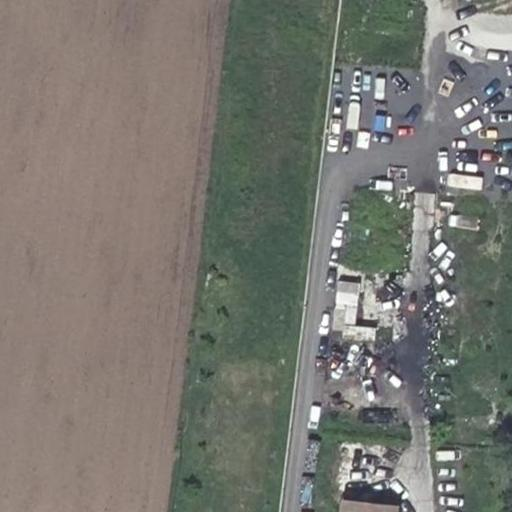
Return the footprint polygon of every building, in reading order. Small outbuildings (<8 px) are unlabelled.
[(388,25),(390,46),(402,45),(401,24),(388,25)] [(369,222),(391,222),(391,195),(369,195),(369,222)] [(356,287),(390,294),(393,278),(359,271),(356,287)] [(374,415),(363,426),(385,447),(396,436),(374,415)] [(341,502),(339,511),(397,511),(398,508),(341,502)]
